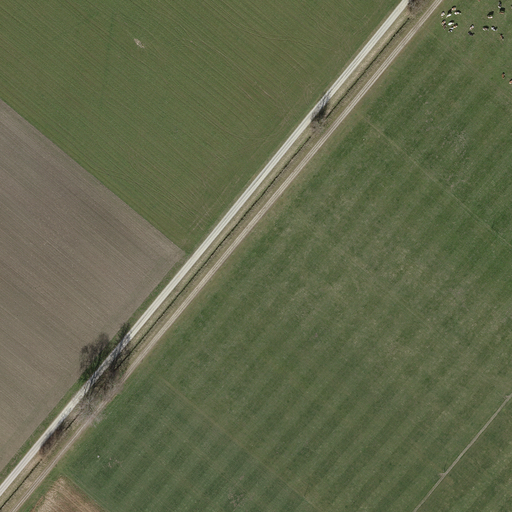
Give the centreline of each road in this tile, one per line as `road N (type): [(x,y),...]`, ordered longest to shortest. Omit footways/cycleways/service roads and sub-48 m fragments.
road 1 (track): [(439,0),(13,511)]
road 2 (track): [(408,0),(0,491)]
